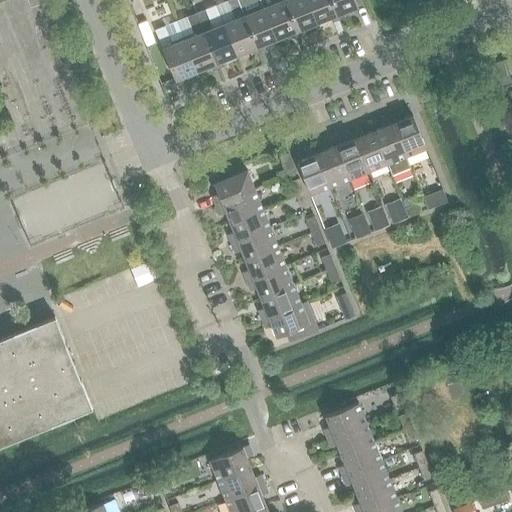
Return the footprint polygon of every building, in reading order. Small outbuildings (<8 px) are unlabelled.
[(234,20),(223,24),(235,56),(255,48),(236,0),(228,0),(226,1),(234,20)] [(246,0),(236,0),(255,48),(275,40),(263,8),(252,12),(246,0)] [(272,0),(274,4),(263,8),(275,40),(295,31),(282,0),(272,0)] [(282,0),(295,31),(315,23),(305,0),(282,0)] [(305,0),(315,23),(335,15),(329,0),(305,0)] [(329,0),(335,15),(357,7),(353,0),(329,0)] [(204,10),(195,14),(215,64),(235,56),(223,24),(212,29),(204,10)] [(194,36),(183,40),(195,72),(215,64),(195,14),(186,17),(194,36)] [(195,72),(183,40),(172,45),(164,26),(154,30),(174,80),(195,72)] [(398,114),(389,117),(405,157),(425,149),(412,116),(401,120),(398,114)] [(383,127),(373,131),(386,165),(387,164),(392,179),(411,171),(405,157),(389,117),(380,121),(383,127)] [(367,172),(386,165),(373,131),(363,135),(360,129),(351,133),(367,172)] [(345,143),(335,147),(348,180),(367,172),(351,133),(342,136),(345,143)] [(329,187),(348,180),(335,147),(325,150),(322,144),(313,148),(329,187)] [(307,158),(296,162),(309,195),(329,187),(313,148),(304,151),(307,158)] [(295,171),(291,160),(282,163),(284,169),(277,172),(279,177),(295,171)] [(214,206),(254,190),(246,170),(213,184),(217,195),(211,197),(214,206)] [(290,183),(296,196),(304,192),(299,179),(290,183)] [(225,213),(229,223),(262,209),(254,190),(214,206),(218,215),(225,213)] [(447,201),(442,190),(423,198),(428,209),(447,201)] [(301,208),(309,205),(304,192),(296,196),(301,208)] [(392,223),(406,218),(398,199),(385,205),(392,223)] [(408,218),(422,212),(418,204),(405,209),(408,218)] [(380,207),(366,212),(374,231),(388,225),(380,207)] [(230,244),(269,228),(262,209),(229,223),(232,233),(226,235),(230,244)] [(362,214),(348,220),(355,238),(369,233),(362,214)] [(305,221),(311,234),(319,230),(314,217),(305,221)] [(324,229),(331,248),(345,242),(338,224),(324,229)] [(240,251),(244,260),(277,247),(269,228),(230,244),(233,253),(240,251)] [(316,247),(325,243),(319,230),(311,234),(316,247)] [(245,282),(285,266),(277,247),(244,260),(248,270),(241,273),(245,282)] [(321,258),(326,271),(334,268),(329,255),(321,258)] [(152,259),(130,269),(138,287),(160,277),(152,259)] [(255,288),(259,298),(292,285),(285,266),(245,282),(249,291),(255,288)] [(334,268),(326,271),(331,285),(340,281),(334,268)] [(257,311),(260,320),(300,304),(292,285),(259,298),(263,308),(257,311)] [(301,305),(300,304),(260,320),(264,329),(270,326),(275,337),(286,333),(289,341),(318,330),(307,302),(301,305)] [(340,308),(344,319),(354,315),(349,304),(340,308)] [(0,445),(91,408),(54,317),(0,338),(0,445)] [(389,397),(394,411),(404,407),(398,393),(389,397)] [(322,430),(326,438),(365,422),(357,403),(324,416),(328,427),(322,430)] [(398,417),(403,430),(411,427),(406,414),(398,417)] [(340,455),(373,441),(365,422),(326,438),(329,448),(336,445),(340,455)] [(408,443),(417,440),(411,427),(403,430),(408,443)] [(337,467),(341,476),(381,460),(373,441),(340,455),(344,465),(337,467)] [(208,461),(216,480),(249,467),(246,457),(252,455),(248,445),(208,461)] [(413,455),(418,468),(426,465),(421,452),(413,455)] [(351,483),(355,493),(388,479),(381,460),(341,476),(345,486),(351,483)] [(423,481),(432,478),(426,465),(418,468),(423,481)] [(216,480),(224,499),(263,483),(260,475),(253,477),(249,467),(216,480)] [(172,486),(168,477),(142,487),(145,496),(172,486)] [(355,511),(362,511),(396,498),(388,479),(355,493),(359,503),(353,505),(355,511)] [(228,511),(247,511),(265,505),(261,495),(267,493),(263,483),(224,499),(228,511)] [(429,493),(434,506),(442,503),(437,490),(429,493)] [(505,491),(492,496),(495,505),(508,500),(505,491)] [(482,509),(495,505),(492,496),(479,500),(482,509)] [(401,511),(396,498),(362,511),(401,511)] [(170,511),(180,511),(176,502),(168,506),(170,511)] [(474,511),(471,502),(452,508),(453,511),(474,511)] [(105,511),(102,503),(80,511),(105,511)] [(436,511),(445,511),(442,503),(434,506),(436,511)]
